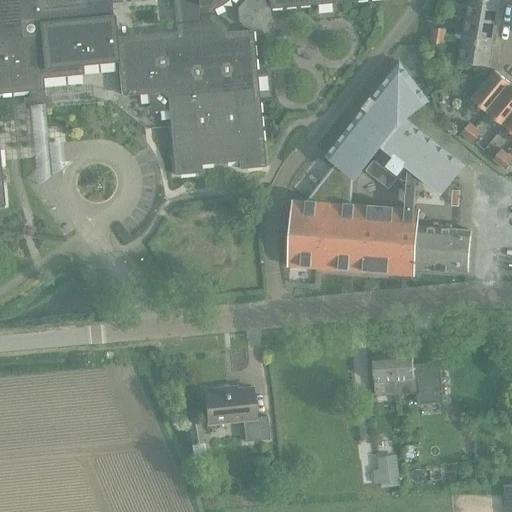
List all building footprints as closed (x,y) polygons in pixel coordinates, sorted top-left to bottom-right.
[(0,0),(0,205),(5,205),(0,154),(0,94),(28,91),(30,101),(37,101),(44,100),(42,78),(83,74),(82,66),(122,62),(122,70),(118,70),(121,95),(149,92),(150,104),(159,111),(171,110),(174,150),(173,151),(175,175),(201,173),(201,165),(238,162),(239,169),(265,167),(263,142),(261,142),(256,92),(258,92),(256,77),(255,77),(250,30),(227,33),(227,27),(210,14),(214,10),(222,5),(228,0),(268,0),(270,7),(316,3),(316,4),(332,3),(332,1),(345,0),(64,0),(46,2),(46,0),(0,0)] [(468,0),(465,18),(496,23),(499,1),(494,0),(468,0)] [(496,23),(465,18),(462,40),(492,45),(496,23)] [(431,35),(445,37),(447,29),(433,27),(431,35)] [(445,37),(431,35),(430,42),(444,45),(445,37)] [(489,67),(492,45),(462,40),(458,62),(489,67)] [(293,201),(289,267),(290,268),(316,269),(414,276),(415,269),(434,270),(434,271),(448,272),(448,271),(468,272),(471,231),(459,230),(418,227),(419,211),(415,210),(405,209),(351,205),(349,205),(351,174),(354,177),(381,143),(408,165),(418,172),(442,192),(452,179),(464,164),(402,116),(421,103),(427,98),(400,63),(327,155),(337,164),(333,169),(309,200),(307,202),(293,201)] [(488,113),(511,85),(495,71),(472,100),(488,113)] [(504,126),(511,116),(511,84),(511,85),(488,113),(504,126)] [(468,138),(476,127),(471,123),(461,133),(468,138)] [(476,127),(468,138),(473,143),(482,132),(476,127)] [(500,164),(508,154),(502,149),(494,159),(500,164)] [(511,157),(508,154),(500,164),(505,168),(511,160),(511,157)] [(385,170),(377,180),(389,189),(397,179),(385,170)] [(399,377),(400,392),(420,391),(420,401),(445,399),(444,391),(447,391),(446,385),(444,385),(442,360),(416,362),(415,350),(395,351),(397,377),(399,377)] [(397,377),(395,351),(374,353),(376,393),(400,392),(399,377),(397,377)] [(245,442),(270,440),(267,416),(255,418),(252,388),(229,391),(228,388),(204,391),(208,424),(243,420),(245,442)] [(195,463),(207,461),(200,419),(188,421),(195,463)] [(414,446),(405,447),(406,459),(415,458),(414,446)] [(380,471),(374,471),(376,485),(400,483),(397,456),(379,458),(380,471)]
